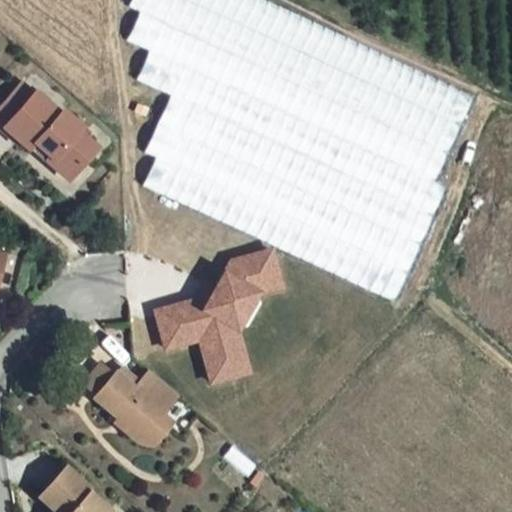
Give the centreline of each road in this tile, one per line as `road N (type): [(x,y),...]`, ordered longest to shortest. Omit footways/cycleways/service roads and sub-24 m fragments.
road 1 (track): [(511,105),(492,95),(485,107),(422,281),(511,361)]
road 2 (residential): [(0,354),(80,283),(99,284)]
